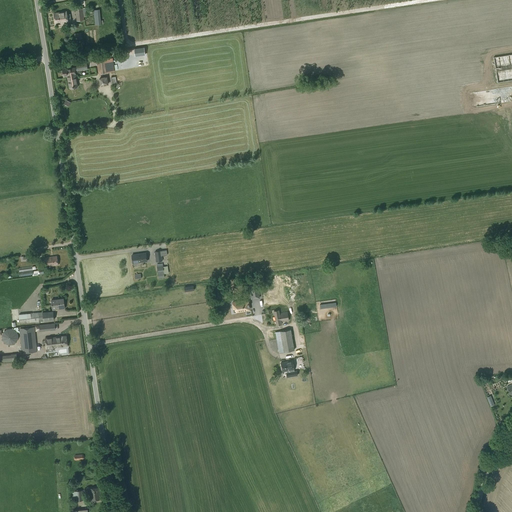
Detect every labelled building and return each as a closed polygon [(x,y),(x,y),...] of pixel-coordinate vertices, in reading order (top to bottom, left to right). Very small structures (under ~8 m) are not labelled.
[(83,9),(75,10),(76,21),(84,20),(83,14),(86,13),(86,8),(83,9)] [(66,11),(54,13),(55,25),(68,22),(68,21),(66,11)] [(135,56),(145,55),(144,48),(134,49),(135,56)] [(511,53),(495,55),(498,82),(510,80),(509,69),(511,68),(511,53)] [(112,58),(105,59),(107,72),(114,71),(112,58)] [(107,72),(105,59),(96,61),(98,74),(107,72)] [(77,68),(62,70),(63,76),(64,76),(64,75),(67,75),(69,85),(71,86),(75,86),(76,83),(74,71),(87,69),(86,63),(76,64),(77,68)] [(106,77),(99,78),(100,86),(107,84),(106,77)] [(511,100),(511,86),(474,92),(476,106),(511,100)] [(166,250),(155,252),(156,261),(162,261),(161,255),(164,255),(167,255),(166,250)] [(146,253),(132,255),(133,263),(147,261),(146,253)] [(58,265),(57,256),(42,258),(43,261),(46,261),(47,267),(48,267),(58,265)] [(33,275),(33,271),(32,270),(36,269),(35,267),(32,267),(19,269),(20,276),(33,275)] [(296,281),(297,288),(335,284),(333,269),(289,274),(290,281),(296,281)] [(259,297),(257,286),(251,287),(253,298),(259,297)] [(64,298),(51,300),(52,310),(58,309),(58,307),(64,307),(64,309),(65,308),(64,298)] [(249,309),(248,301),(242,302),(242,301),(233,302),(234,308),(236,307),(237,313),(244,311),(244,310),(249,309)] [(337,301),(320,304),(321,311),(338,308),(337,301)] [(279,310),(274,311),(276,325),(281,324),(281,322),(289,321),(287,312),(279,313),(279,310)] [(53,311),(18,315),(19,324),(54,320),(53,311)] [(34,327),(20,328),(22,353),(36,351),(34,327)] [(18,338),(18,334),(15,330),(11,328),(7,329),(3,331),(2,335),(2,339),(4,343),(8,345),(12,344),(16,342),(18,338)] [(66,336),(45,338),(46,348),(67,346),(66,336)] [(292,360),(280,362),(282,371),(294,369),(292,360)] [(488,397),(491,406),(496,405),(492,395),(488,397)] [(99,487),(89,489),(91,500),(101,499),(99,487)] [(82,491),(72,492),(73,500),(76,500),(76,501),(83,500),(82,491)]
